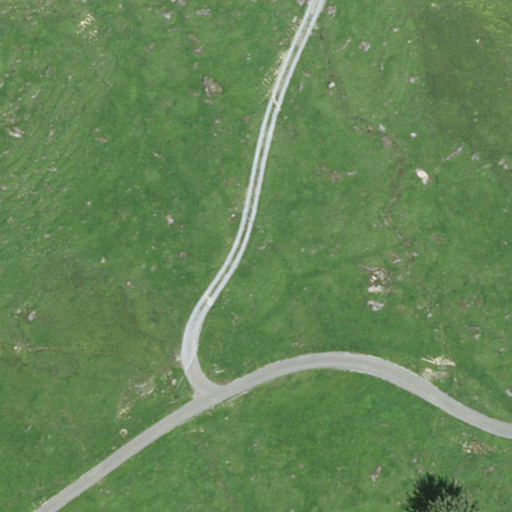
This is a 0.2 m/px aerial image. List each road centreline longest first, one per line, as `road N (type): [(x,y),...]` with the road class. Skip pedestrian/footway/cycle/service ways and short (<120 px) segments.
road 1 (unclassified): [(44,511),(208,400),(285,368),(325,363),(384,371),(511,432)]
road 2 (track): [(316,0),(272,113),(247,231),(191,336),(194,372),(208,400)]
